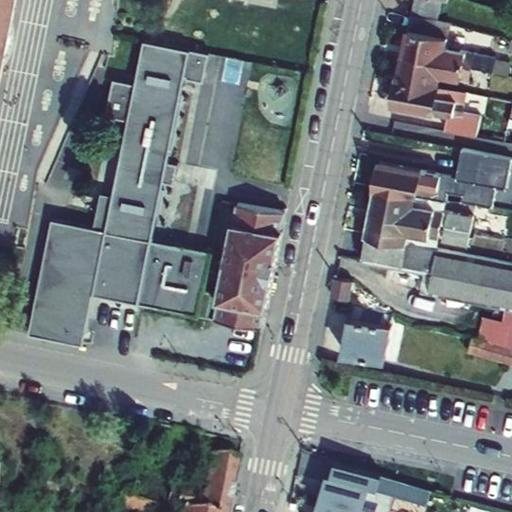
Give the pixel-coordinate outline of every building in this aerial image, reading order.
[(0,0),(0,68),(12,0),(0,0)] [(442,6),(416,0),(415,0),(412,16),(439,20),(442,6)] [(439,20),(412,16),(405,54),(472,67),(494,71),(496,61),(497,57),(447,47),(451,23),(439,20)] [(96,302),(206,323),(211,295),(210,256),(153,247),(161,191),(173,193),(177,166),(167,166),(181,86),(200,89),(208,60),(191,57),(143,48),(137,75),(134,88),(110,84),(102,122),(125,127),(119,158),(111,201),(101,200),(96,219),(93,232),(49,224),(28,340),(89,350),(96,302)] [(441,75),(470,81),(472,67),(405,54),(400,78),(439,86),(441,75)] [(511,64),(496,61),(494,71),(509,74),(511,64)] [(400,78),(398,78),(393,103),(448,113),(445,129),(477,136),(480,120),(463,116),(466,102),(455,100),(457,89),(439,86),(400,78)] [(466,102),(467,92),(457,89),(455,100),(466,102)] [(511,101),(495,97),(490,121),(511,125),(511,101)] [(507,187),(511,161),(511,157),(463,148),(458,178),(466,180),(462,201),(493,207),(497,185),(507,187)] [(448,190),(451,176),(382,162),(377,187),(378,187),(438,198),(443,199),(445,190),(448,190)] [(444,210),(436,209),(438,198),(378,187),(373,211),(433,223),(441,225),(444,210)] [(444,210),(446,200),(443,199),(438,198),(436,209),(444,210)] [(286,210),(239,203),(217,317),(264,327),(286,210)] [(433,223),(373,211),(369,234),(429,246),(430,237),(433,223)] [(446,226),(471,231),(474,216),(449,211),(446,226)] [(446,226),(444,239),(468,244),(471,231),(446,226)] [(511,287),(511,262),(429,246),(369,234),(364,259),(388,264),(425,271),(511,287)] [(425,271),(388,264),(386,281),(388,285),(421,291),(425,271)] [(511,309),(511,287),(425,271),(421,291),(507,309),(511,309)] [(336,277),(332,296),(350,299),(354,283),(341,278),(336,277)] [(393,314),(354,304),(345,352),(386,360),(393,325),(391,324),(393,314)] [(505,320),(484,316),(479,340),(511,349),(511,309),(507,309),(505,320)] [(511,349),(479,340),(474,338),(470,349),(511,361),(511,349)] [(226,511),(236,463),(210,459),(203,494),(165,485),(160,503),(98,493),(96,507),(114,511),(226,511)] [(330,473),(320,508),(333,511),(389,511),(395,494),(427,504),(431,489),(337,460),(333,474),(330,473)]
